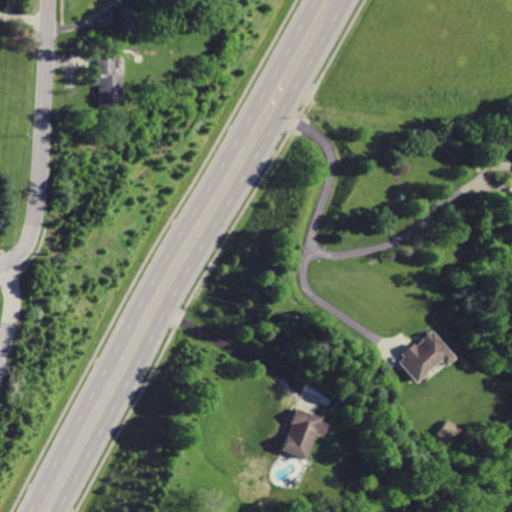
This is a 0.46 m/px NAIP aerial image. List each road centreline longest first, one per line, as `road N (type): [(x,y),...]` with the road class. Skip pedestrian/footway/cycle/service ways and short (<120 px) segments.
road 1 (secondary): [(329,0),(44,511)]
road 2 (residential): [(47,0),(34,220),(28,249),(6,267)]
